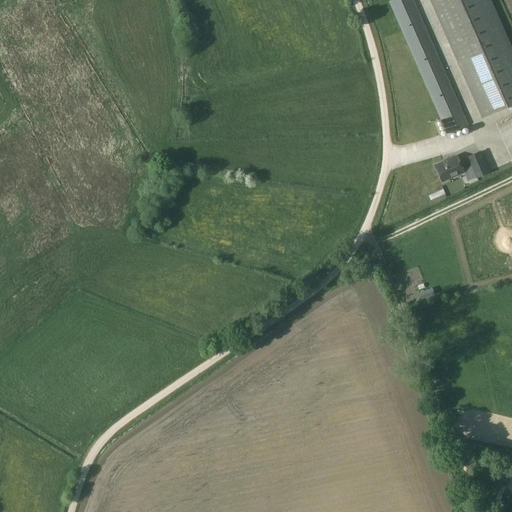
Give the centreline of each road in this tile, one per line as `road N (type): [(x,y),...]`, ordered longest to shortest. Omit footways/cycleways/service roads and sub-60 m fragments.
road 1 (unclassified): [(354,0),(385,133),(364,235),(302,301),(94,447),(69,511)]
road 2 (track): [(364,235),(376,245),(446,429),(458,441),(511,454)]
